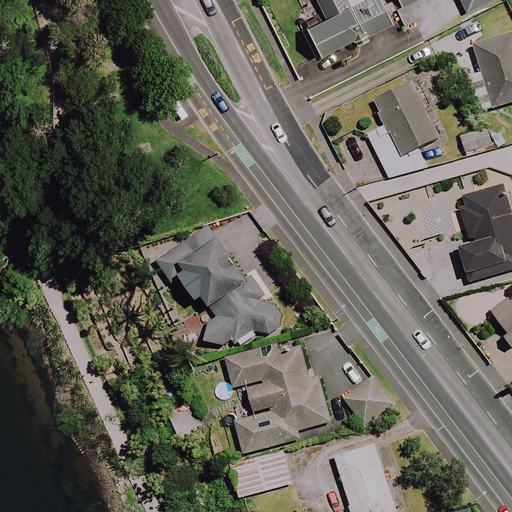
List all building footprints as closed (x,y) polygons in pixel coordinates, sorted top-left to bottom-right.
[(367,0),(362,2),(360,0),(311,0),(319,16),(299,25),(314,59),(387,27),(374,0),(367,0)] [(395,0),(402,13),(408,27),(426,19),(419,5),(429,0),(452,0),(461,18),(493,2),(491,0),(395,0)] [(511,104),(511,34),(472,47),(481,73),(462,79),(474,116),(511,104)] [(385,180),(428,169),(417,150),(438,140),(410,83),(370,102),(382,125),(363,134),(385,180)] [(454,136),(459,155),(491,147),(485,128),(454,136)] [(503,215),(497,190),(455,200),(466,246),(458,248),(465,277),(495,270),(497,276),(511,271),(511,227),(509,214),(503,215)] [(286,311),(258,300),(260,294),(243,286),(206,230),(158,261),(188,305),(195,301),(203,313),(210,324),(198,333),(212,354),(232,340),(238,347),(262,330),(276,336),(286,311)] [(511,282),(496,294),(503,304),(483,320),(509,354),(511,351),(511,282)] [(240,455),(250,452),(305,436),(303,430),(331,422),(316,371),(308,374),(299,344),(279,350),(277,343),(222,360),(236,405),(226,408),(240,455)] [(394,511),(374,446),(336,458),(341,475),(336,477),(347,511),(394,511)] [(289,486),(281,454),(233,467),(241,499),(289,486)]
